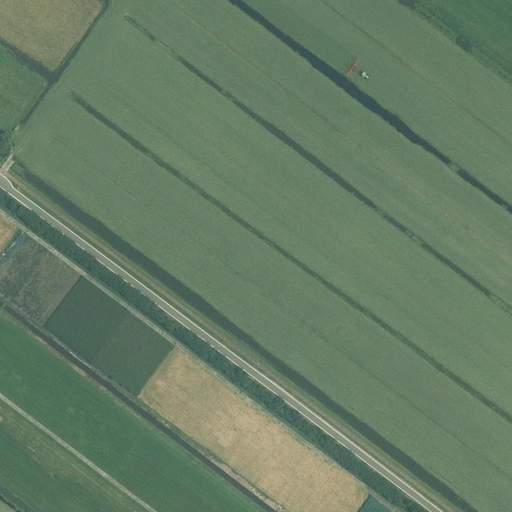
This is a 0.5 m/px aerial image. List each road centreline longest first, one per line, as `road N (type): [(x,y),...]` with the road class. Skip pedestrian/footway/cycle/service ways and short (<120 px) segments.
road 1 (tertiary): [(433,511),(0,184)]
road 2 (track): [(395,511),(0,212)]
road 3 (track): [(0,396),(152,511)]
road 4 (track): [(0,174),(85,53)]
